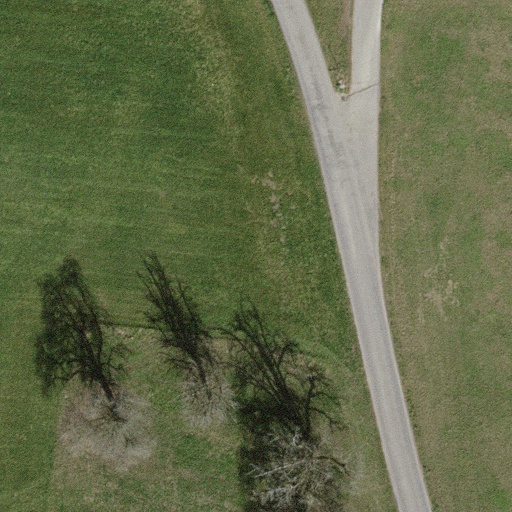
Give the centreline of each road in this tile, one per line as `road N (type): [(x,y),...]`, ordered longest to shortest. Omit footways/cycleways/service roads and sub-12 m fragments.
road 1 (residential): [(350,176),(423,511)]
road 2 (unclassified): [(350,176),(291,0)]
road 3 (residential): [(373,0),(350,176)]
